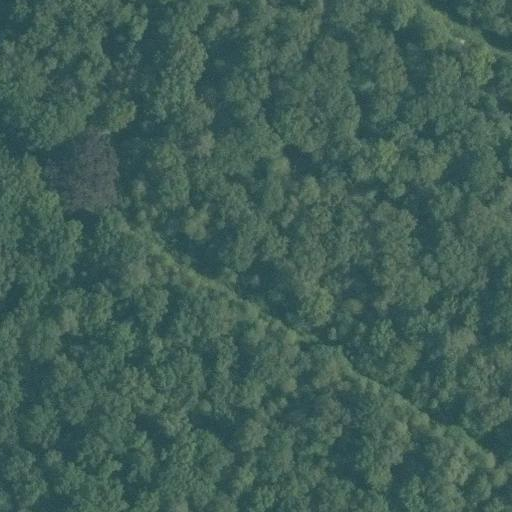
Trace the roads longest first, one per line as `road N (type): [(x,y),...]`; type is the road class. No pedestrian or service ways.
road 1 (track): [(511,462),(90,198)]
road 2 (track): [(226,0),(118,170),(90,198)]
road 3 (track): [(90,198),(0,340)]
